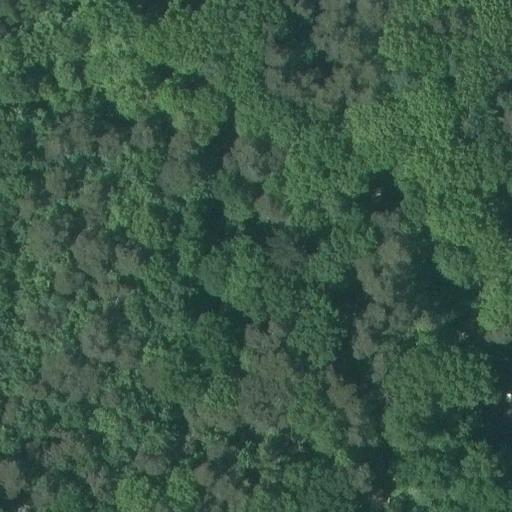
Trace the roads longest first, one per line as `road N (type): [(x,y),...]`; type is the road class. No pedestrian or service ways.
road 1 (track): [(511,190),(0,100)]
road 2 (track): [(170,511),(250,0)]
